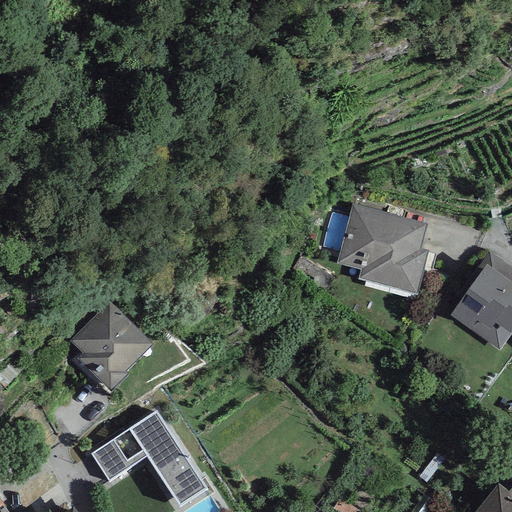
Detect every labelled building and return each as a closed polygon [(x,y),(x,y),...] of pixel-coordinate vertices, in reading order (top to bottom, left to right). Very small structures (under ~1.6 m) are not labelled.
[(426,226),(352,207),(337,265),(361,271),(359,280),(417,295),(428,253),(420,251),(426,226)] [(511,332),(511,285),(487,267),(450,317),(498,352),(511,332)] [(109,303),(69,342),(83,356),(79,360),(110,392),(126,377),(123,374),(151,347),(109,303)] [(156,414),(91,456),(109,482),(147,458),(179,509),(206,492),(156,414)] [(506,493),(499,486),(476,511),(511,511),(511,501),(506,496),(508,494),(506,493)]
